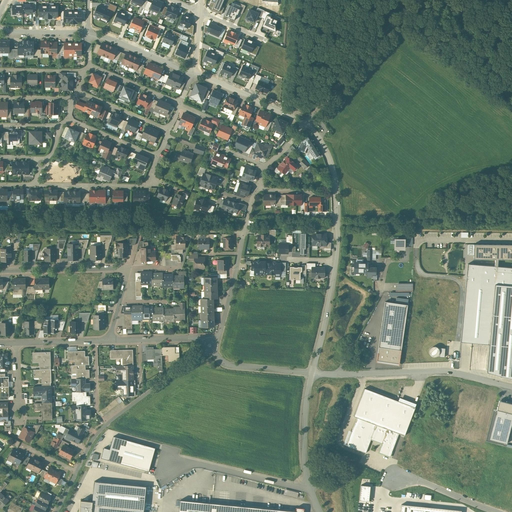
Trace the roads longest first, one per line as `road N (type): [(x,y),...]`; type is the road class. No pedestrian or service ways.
road 1 (residential): [(205,348),(98,433),(56,511)]
road 2 (unclassified): [(311,373),(446,370),(511,386)]
road 3 (unclassified): [(303,123),(415,0)]
road 4 (residential): [(334,261),(331,163),(303,123)]
road 5 (unclassified): [(310,489),(168,462)]
road 6 (residential): [(129,268),(0,270)]
road 7 (residential): [(303,123),(193,74)]
